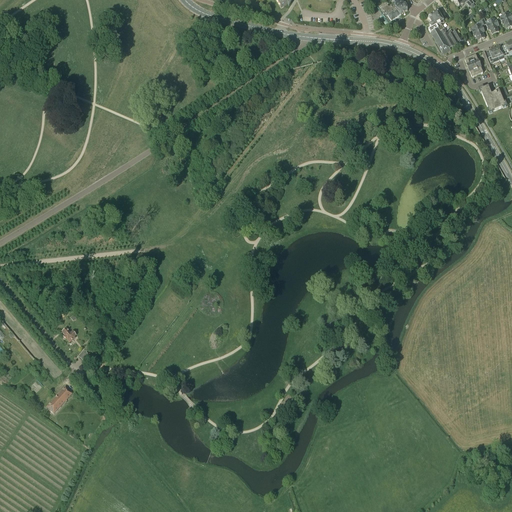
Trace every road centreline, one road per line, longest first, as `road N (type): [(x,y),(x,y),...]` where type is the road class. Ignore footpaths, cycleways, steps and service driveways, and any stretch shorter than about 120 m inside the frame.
road 1 (track): [(315,63),(178,242),(0,266)]
road 2 (unclassified): [(0,243),(295,53),(301,36)]
road 3 (tertiary): [(511,179),(440,68)]
road 4 (tertiary): [(301,36),(200,12),(184,0)]
